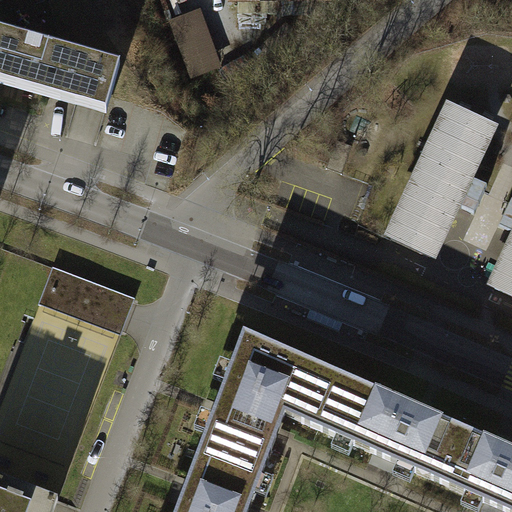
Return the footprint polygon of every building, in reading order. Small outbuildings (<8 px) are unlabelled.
[(201,10),(169,22),(190,80),(223,69),(201,10)] [(0,82),(107,112),(114,88),(121,63),(0,28),(0,82)] [(452,109),(391,240),(431,259),(492,128),(452,109)] [(338,175),(348,147),(332,141),(322,170),(338,175)] [(511,248),(494,288),(511,296),(511,248)] [(134,299),(53,270),(41,304),(122,333),(134,299)] [(240,511),(244,504),(270,439),(280,416),(315,432),(338,379),(240,336),(213,408),(184,482),(172,511),(240,511)] [(511,511),(511,455),(508,453),(418,414),(338,379),(315,432),(401,469),(478,501),(502,511),(511,511)] [(0,511),(52,511),(55,507),(57,501),(0,478),(0,511)]
